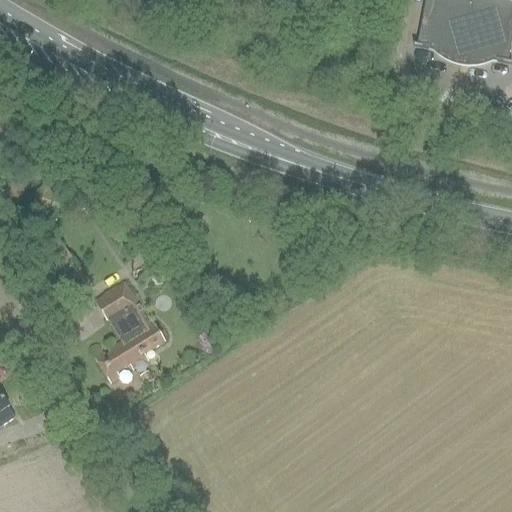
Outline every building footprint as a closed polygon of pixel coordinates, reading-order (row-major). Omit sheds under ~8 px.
[(511,0),(427,0),(418,49),(434,52),(461,68),(493,62),(509,65),(511,46),(511,0)] [(161,218),(171,232),(194,215),(184,201),(161,218)] [(152,323),(150,325),(125,284),(94,303),(106,322),(108,321),(122,342),(95,360),(111,385),(121,379),(118,374),(130,366),(133,371),(148,362),(144,355),(164,343),(152,323)] [(149,372),(141,378),(146,387),(155,382),(149,372)] [(0,428),(15,418),(8,408),(9,407),(0,394),(0,428)]
